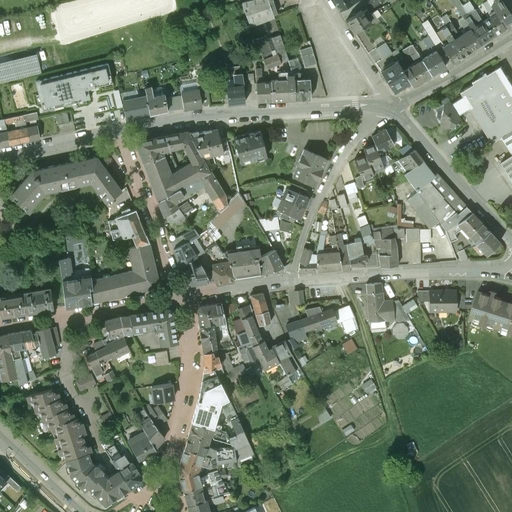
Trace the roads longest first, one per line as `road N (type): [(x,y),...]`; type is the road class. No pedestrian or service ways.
road 1 (residential): [(397,105),(112,132)]
road 2 (residential): [(292,279),(511,275)]
road 3 (residential): [(397,105),(337,161),(300,235),(292,279)]
road 4 (residential): [(511,243),(397,105)]
road 5 (residential): [(180,296),(112,132)]
road 6 (residential): [(172,455),(193,357),(180,296)]
road 7 (residential): [(511,32),(397,105)]
road 8 (residential): [(60,315),(65,378),(99,437)]
road 9 (residential): [(397,105),(322,0)]
road 10 (residential): [(60,315),(180,296)]
